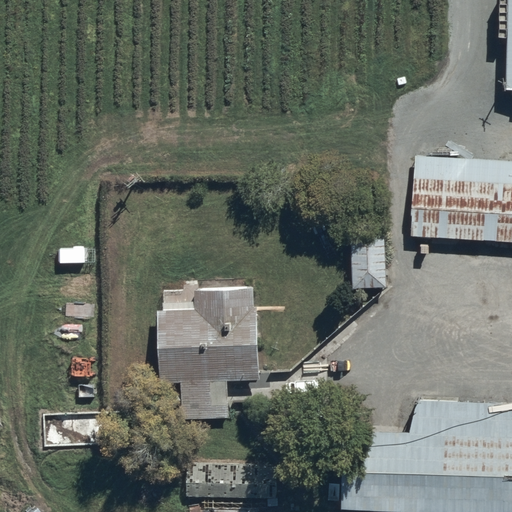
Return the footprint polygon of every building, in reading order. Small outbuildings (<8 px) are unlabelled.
[(511,0),(506,0),(504,86),(511,86),(511,154),(419,152),(417,226),(511,229),(511,0)] [(390,290),(387,232),(353,233),(354,292),(390,290)] [(253,278),(194,280),(195,300),(158,302),(161,375),(178,374),(179,415),(226,413),(224,370),(256,369),(253,278)] [(341,498),(511,503),(511,395),(416,393),(410,424),(342,421),(341,498)] [(187,484),(187,500),(278,500),(278,464),(199,464),(199,484),(187,484)]
